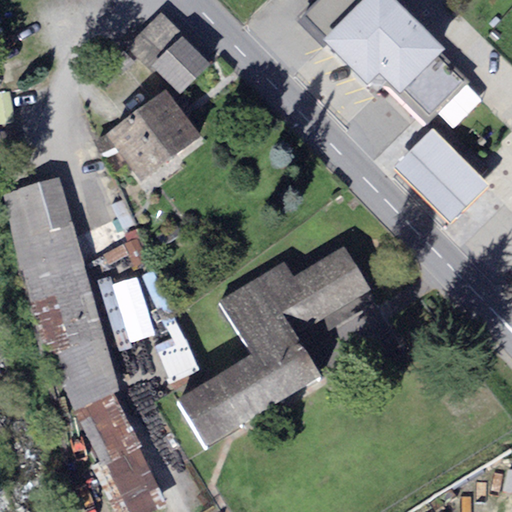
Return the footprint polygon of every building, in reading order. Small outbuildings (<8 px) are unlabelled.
[(319,0),(303,16),(326,40),(367,0),(319,0)] [(368,85),(376,76),(398,96),(427,123),(438,113),(469,85),(471,83),(440,53),(445,48),(396,0),(367,0),(326,40),(323,40),(368,85)] [(180,94),(213,64),(161,15),(128,47),(150,69),(153,65),(180,94)] [(455,128),(484,100),(469,85),(438,113),(455,128)] [(168,89),(107,134),(143,181),(202,137),(168,89)] [(434,128),(394,167),(450,223),(489,185),(434,128)] [(59,178),(4,194),(49,356),(76,411),(116,393),(86,265),(59,178)] [(253,358),(178,401),(205,447),(311,382),(286,340),(372,289),(347,249),(295,279),(284,261),(218,301),(253,358)] [(116,393),(76,411),(116,511),(155,511),(168,506),(116,393)]
